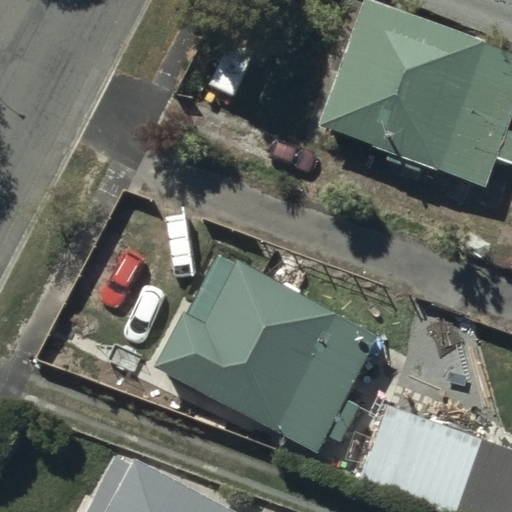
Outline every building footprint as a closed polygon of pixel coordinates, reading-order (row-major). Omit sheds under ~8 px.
[(511,114),(511,53),(369,0),(367,0),(319,128),(486,191),(498,159),(511,164),(511,132),(506,131),(511,114)] [(255,55),(232,43),(211,84),(234,95),(255,55)] [(382,335),(239,262),(209,319),(184,307),(153,368),(315,451),(324,433),(339,441),(357,407),(347,402),(382,335)] [(511,511),(511,450),(387,407),(361,480),(452,511),(511,511)] [(218,511),(113,455),(82,511),(218,511)]
